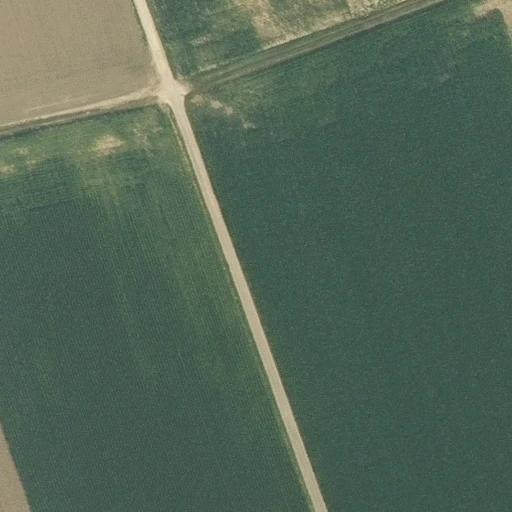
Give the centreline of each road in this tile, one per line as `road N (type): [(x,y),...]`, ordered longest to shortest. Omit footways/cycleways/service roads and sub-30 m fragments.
road 1 (track): [(324,511),(149,0)]
road 2 (track): [(478,0),(187,106),(0,148)]
